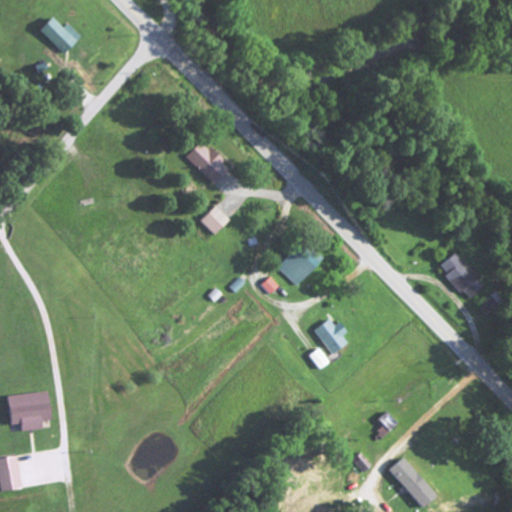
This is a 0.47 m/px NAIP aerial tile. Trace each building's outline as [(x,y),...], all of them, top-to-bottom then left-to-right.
[(69,26),(65,31),(54,20),(41,34),(66,57),(83,40),(69,26)] [(217,188),(232,171),(203,144),(187,161),(217,188)] [(201,223),(215,238),(231,224),(217,208),(201,223)] [(281,273),(299,289),(322,264),(305,248),(281,273)] [(439,269),(460,297),(464,294),(469,301),(483,291),(456,256),(439,269)] [(280,290),(272,280),(262,287),(271,298),(280,290)] [(486,319),(503,304),(495,295),(478,309),(486,319)] [(315,334),(334,358),(349,346),(343,339),(349,334),(341,325),(336,329),(330,321),(315,334)] [(11,399),(15,427),(24,426),(25,433),(46,431),(44,423),(55,422),(51,393),(11,399)] [(24,491),(20,459),(0,460),(0,487),(1,494),(24,491)] [(438,497),(403,460),(390,473),(425,510),(438,497)]
